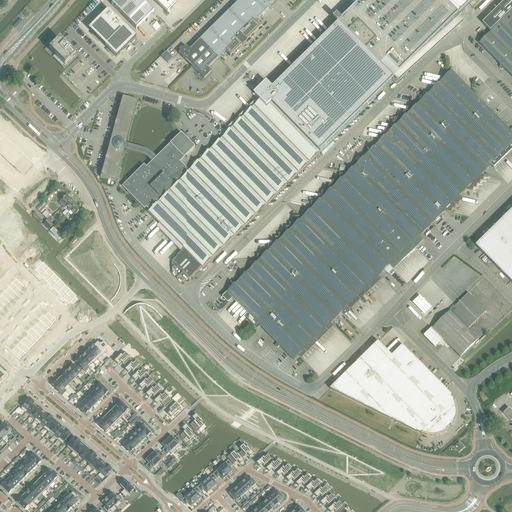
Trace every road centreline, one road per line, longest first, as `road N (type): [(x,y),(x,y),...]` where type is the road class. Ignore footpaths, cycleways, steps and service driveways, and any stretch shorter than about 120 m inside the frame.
road 1 (tertiary): [(54,150),(95,199),(123,257),(236,371),(413,463),(472,471)]
road 2 (tertiary): [(472,463),(415,457),(226,354),(128,256),(100,197),(61,147)]
road 3 (unclassified): [(189,295),(449,43)]
road 4 (unclassified): [(73,128),(119,86),(191,104),(210,101),(311,0)]
road 5 (unclassified): [(189,295),(238,346),(310,391),(389,315)]
road 6 (residential): [(33,391),(124,470)]
